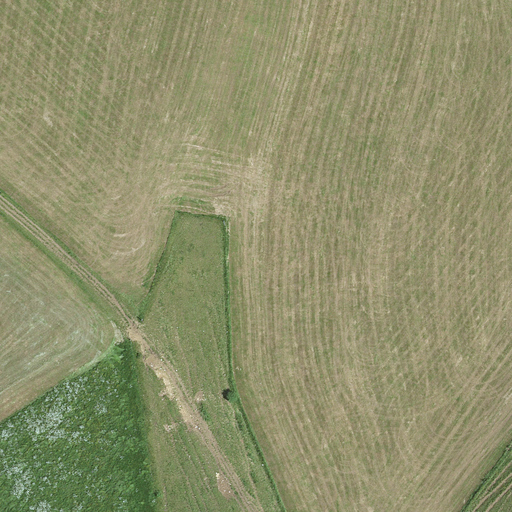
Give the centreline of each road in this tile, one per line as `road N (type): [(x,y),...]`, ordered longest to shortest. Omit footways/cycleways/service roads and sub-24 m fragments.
road 1 (track): [(251,511),(184,381),(141,324)]
road 2 (track): [(0,201),(141,324)]
